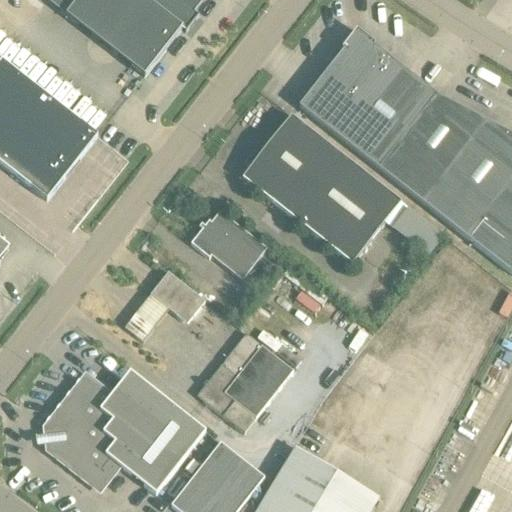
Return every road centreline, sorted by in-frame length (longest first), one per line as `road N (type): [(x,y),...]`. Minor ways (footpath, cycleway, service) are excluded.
road 1 (unclassified): [(0,382),(307,0)]
road 2 (unknown): [(511,398),(448,511)]
